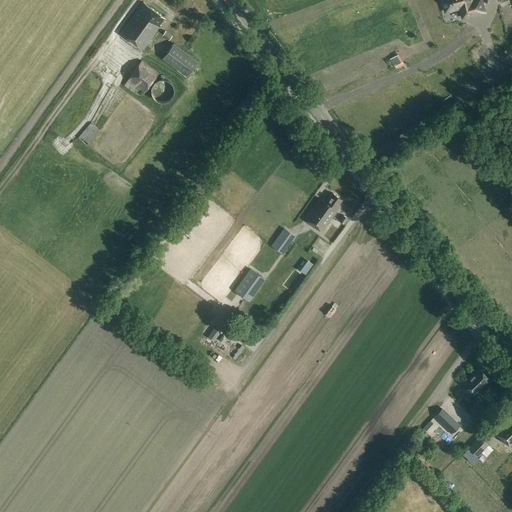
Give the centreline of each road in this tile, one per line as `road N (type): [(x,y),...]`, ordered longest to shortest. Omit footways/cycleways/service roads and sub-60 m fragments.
road 1 (tertiary): [(511,356),(232,0)]
road 2 (track): [(0,165),(119,0)]
road 3 (track): [(493,66),(485,82),(359,165)]
